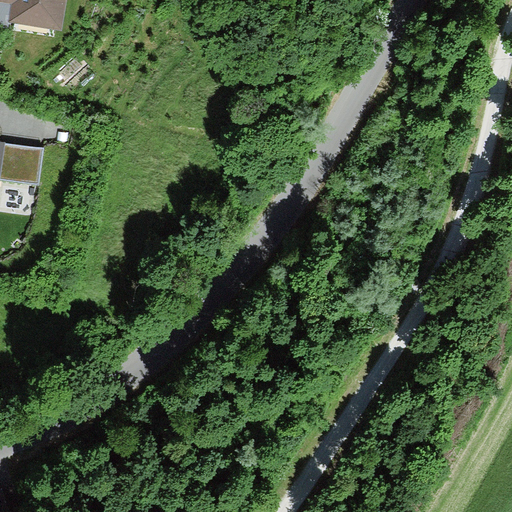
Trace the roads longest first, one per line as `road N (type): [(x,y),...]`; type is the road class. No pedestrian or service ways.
road 1 (tertiary): [(411,0),(285,206),(219,293),(114,387),(0,443)]
road 2 (track): [(285,511),(448,257),(471,193),(501,35),(511,18)]
